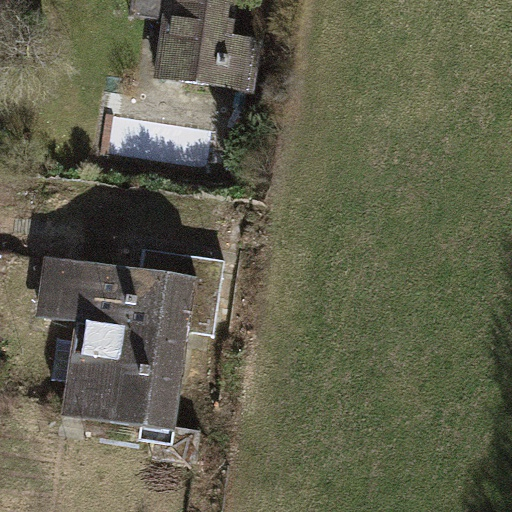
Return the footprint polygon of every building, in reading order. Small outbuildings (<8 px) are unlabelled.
[(171,0),(126,0),(125,16),(169,21),(171,0)] [(171,0),(169,21),(161,79),(216,87),(218,71),(225,72),(227,58),(257,62),(260,46),(223,41),(228,0),(171,0)] [(218,71),(216,87),(254,94),(257,62),(227,58),(225,72),(218,71)] [(137,288),(49,275),(43,316),(76,321),(73,342),(58,340),(52,380),(67,382),(62,414),(157,428),(166,429),(166,427),(180,333),(184,306),(218,311),(225,262),(143,251),(137,288)] [(184,306),(180,333),(215,338),(218,311),(184,306)] [(166,429),(157,428),(153,460),(197,467),(202,432),(166,427),(166,429)]
